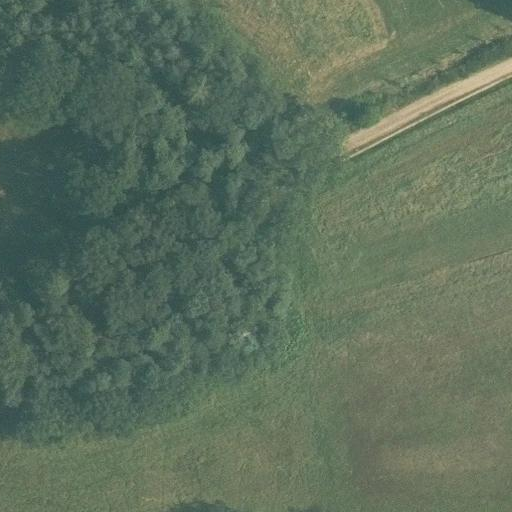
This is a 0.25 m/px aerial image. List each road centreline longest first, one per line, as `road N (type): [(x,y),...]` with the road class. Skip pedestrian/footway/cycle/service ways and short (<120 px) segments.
road 1 (track): [(511,61),(275,184),(107,301),(0,339)]
road 2 (track): [(275,184),(291,341)]
